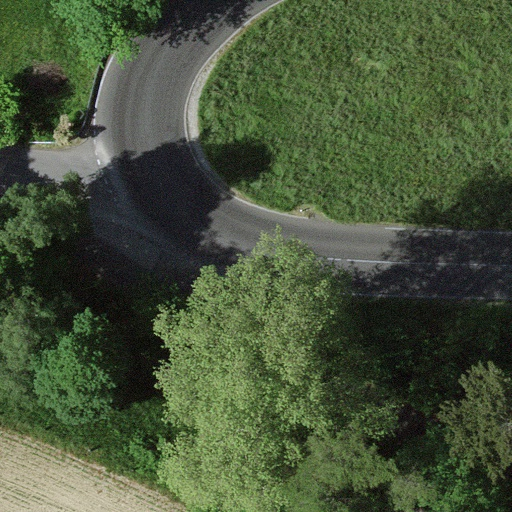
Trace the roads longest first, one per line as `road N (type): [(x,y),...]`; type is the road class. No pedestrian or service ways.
road 1 (track): [(167,195),(140,234),(141,260),(169,285),(373,408),(511,458)]
road 2 (secondary): [(155,168),(167,195),(193,218),(283,253),(511,265)]
road 3 (secondary): [(215,0),(184,24),(147,83),(143,109),(155,168)]
road 4 (tertiary): [(155,168),(106,181),(0,168)]
